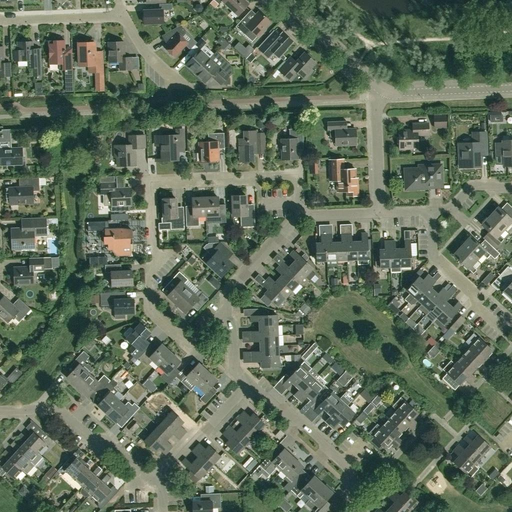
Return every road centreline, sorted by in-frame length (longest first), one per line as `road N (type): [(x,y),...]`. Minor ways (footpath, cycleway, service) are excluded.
road 1 (residential): [(300,225),(298,175),(149,187),(153,312),(189,342),(230,313)]
road 2 (residential): [(154,480),(59,409),(0,411)]
road 3 (residential): [(350,511),(346,464),(250,383)]
road 4 (residential): [(502,330),(435,251),(429,209)]
road 5 (residential): [(154,480),(250,383)]
road 6 (residential): [(382,89),(281,0)]
road 7 (unclassified): [(382,89),(511,87)]
road 8 (residential): [(380,212),(382,89)]
road 9 (residential): [(0,20),(120,16)]
